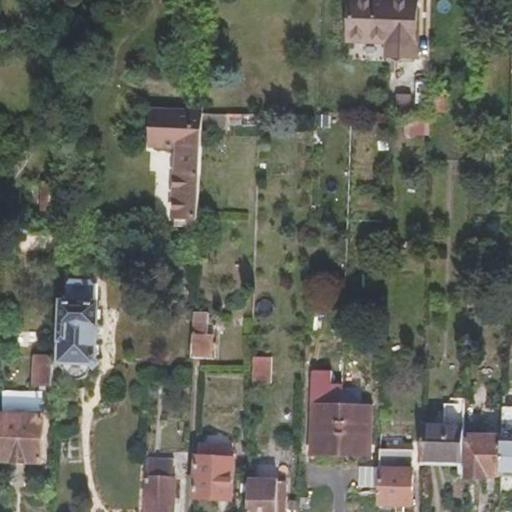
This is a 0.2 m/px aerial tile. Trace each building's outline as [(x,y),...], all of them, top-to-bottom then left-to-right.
[(418,6),(351,5),(350,48),(392,49),(392,62),(416,63),(418,6)] [(450,102),(433,102),(432,117),(450,117),(450,102)] [(203,125),(204,109),(152,108),(151,140),(179,142),(177,221),(190,221),(190,223),(199,224),(203,125)] [(229,110),(204,109),(203,125),(229,125),(229,110)] [(432,125),(411,124),(410,136),(432,137),(432,125)] [(511,150),(473,149),(473,168),(473,170),(491,170),(492,159),(511,160),(511,150)] [(42,219),(54,219),(55,205),(51,205),(52,182),(44,182),(42,219)] [(62,364),(97,365),(100,305),(97,304),(98,286),(92,286),(93,282),(70,281),(69,304),(64,304),(62,364)] [(195,311),(193,358),(213,358),(214,333),(206,333),(207,311),(195,311)] [(53,389),(54,361),(42,360),(41,388),(53,389)] [(445,424),(467,425),(468,405),(446,405),(445,424)] [(372,457),(374,408),(315,407),(313,455),(372,457)] [(49,420),(1,418),(0,440),(0,465),(47,467),(49,420)] [(425,423),(424,464),(466,465),(467,425),(445,424),(425,423)] [(491,476),(504,477),(505,436),(470,435),(469,482),(491,483),(491,476)] [(383,454),(381,511),(398,511),(399,505),(414,505),(415,468),(398,468),(399,454),(383,454)] [(198,457),(196,499),(233,501),(236,459),(198,457)] [(147,478),(174,479),(175,459),(148,458),(147,478)] [(174,479),(147,478),(145,511),(174,511),(176,479),(174,479)] [(298,511),(287,511),(287,486),(251,484),(250,511),(298,511)]
